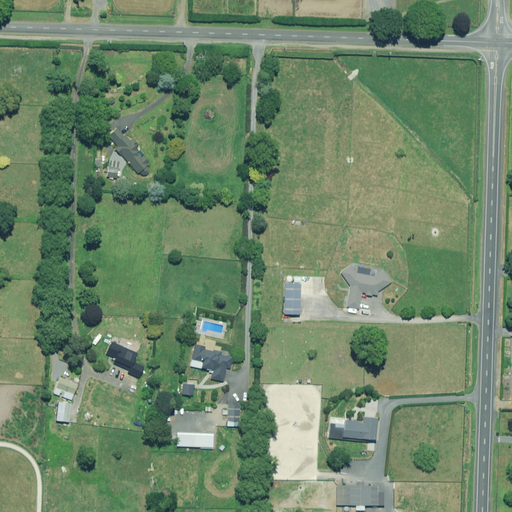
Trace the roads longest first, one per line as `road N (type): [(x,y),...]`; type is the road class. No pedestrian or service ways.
road 1 (unclassified): [(497,42),(0,26)]
road 2 (tertiary): [(482,511),(497,42)]
